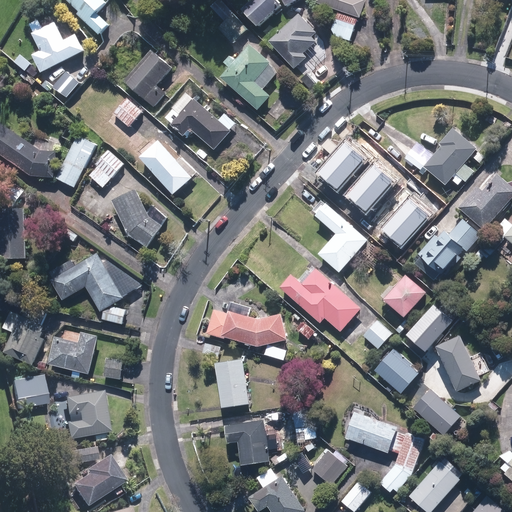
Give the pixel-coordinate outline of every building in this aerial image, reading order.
[(66,0),(80,13),(77,15),(101,37),(111,26),(98,15),(103,9),(108,4),(102,0),(66,0)] [(233,45),(249,30),(220,0),(218,0),(211,7),(225,23),(218,29),(233,45)] [(259,29),(283,7),(275,0),(247,0),(244,3),(248,7),(243,12),(259,29)] [(282,0),(287,9),(302,0),(282,0)] [(318,0),(316,5),(361,20),(366,2),(360,0),(318,0)] [(358,21),(340,15),(332,37),(351,43),(358,21)] [(317,35),(300,16),(270,43),(295,71),(308,59),(304,55),(317,44),(313,39),(317,35)] [(43,75),(85,54),(77,37),(65,42),(56,24),(44,30),(40,22),(31,26),(35,35),(33,35),(42,54),(34,57),(43,75)] [(23,55),(15,44),(7,49),(15,60),(23,55)] [(222,81),(259,112),(271,98),(264,92),(278,77),(271,66),(272,64),(252,47),(238,63),(233,58),(226,66),(232,70),(222,81)] [(174,70),(153,51),(124,83),(154,109),(167,95),(158,87),(174,70)] [(73,78),(66,71),(52,87),(65,99),(79,83),(73,78)] [(318,85),(308,75),(302,80),(312,91),(318,85)] [(216,152),(233,133),(231,131),(237,125),(225,115),(220,121),(189,94),(174,110),(175,111),(167,120),(173,125),(171,127),(184,139),(190,132),(193,134),(194,133),(216,152)] [(130,98),(115,115),(130,128),(145,112),(130,98)] [(0,122),(0,155),(32,178),(56,180),(58,153),(42,152),(0,122)] [(465,164),(477,149),(454,129),(439,146),(442,148),(425,167),(446,185),(456,174),(465,182),(474,172),(465,164)] [(76,189),(98,144),(79,135),(57,180),(62,182),(76,189)] [(366,159),(345,140),(315,174),(336,192),(366,159)] [(182,158),(178,163),(160,142),(141,159),(174,196),(193,180),(192,179),(197,173),(182,158)] [(104,190),(125,165),(109,151),(96,165),(99,167),(90,178),(104,190)] [(395,181),(375,163),(345,196),(365,214),(395,181)] [(484,230),(511,199),(511,186),(498,174),(482,192),(477,188),(459,207),(484,230)] [(14,209),(26,192),(15,184),(3,201),(14,209)] [(113,202),(129,236),(149,250),(164,228),(150,219),(138,191),(113,202)] [(431,216),(411,197),(381,231),(401,249),(431,216)] [(369,240),(326,204),(315,217),(336,235),(319,255),(340,274),(369,240)] [(0,261),(27,261),(25,210),(0,210),(0,261)] [(413,261),(434,281),(440,274),(443,277),(461,258),(458,255),(464,249),(467,252),(482,236),(464,219),(449,235),(445,231),(438,239),(435,236),(413,261)] [(511,228),(511,224),(505,219),(495,231),(503,238),(504,237),(511,228)] [(78,236),(68,229),(64,235),(75,242),(78,236)] [(481,247),(491,256),(505,239),(503,238),(495,231),(481,247)] [(381,252),(371,244),(364,252),(374,260),(381,252)] [(54,280),(51,281),(63,302),(88,288),(102,314),(124,301),(123,299),(143,286),(109,263),(105,265),(99,255),(77,267),(74,261),(51,274),(54,280)] [(361,309),(317,270),(303,285),(293,275),(281,288),(321,324),(326,318),(341,332),(361,309)] [(385,300),(405,318),(427,294),(407,276),(395,289),(391,286),(382,297),(385,300)] [(406,335),(425,352),(452,321),(433,304),(406,335)] [(103,320),(124,326),(128,311),(114,308),(105,313),(103,320)] [(281,314),(258,320),(231,311),(230,314),(214,310),(207,334),(224,339),(225,337),(258,347),(288,340),(281,314)] [(5,353),(34,367),(46,341),(42,339),(47,328),(24,318),(19,329),(17,328),(5,353)] [(378,350),(393,333),(379,320),(364,336),(378,350)] [(303,322),(297,329),(309,339),(315,332),(303,322)] [(50,365),(90,376),(100,338),(83,333),(80,344),(57,338),(50,365)] [(482,381),(461,336),(437,347),(457,392),(482,381)] [(221,347),(205,343),(203,353),(219,357),(221,347)] [(395,349),(376,371),(402,394),(419,374),(410,367),(412,364),(395,349)] [(250,405),(243,359),(216,363),(223,409),(250,405)] [(107,360),(105,378),(122,380),(125,363),(107,360)] [(48,405),(43,376),(11,382),(16,410),(48,405)] [(460,416),(430,390),(413,408),(443,435),(460,416)] [(108,435),(101,393),(63,400),(66,416),(77,415),(79,423),(65,425),(68,442),(108,435)] [(312,407),(293,410),(298,441),(317,438),(312,407)] [(398,492),(413,475),(425,439),(408,433),(407,435),(397,431),(398,427),(354,412),(345,438),(389,453),(390,451),(400,454),(396,465),(391,471),(380,483),(391,492),(394,489),(398,492)] [(270,462),(265,420),(226,425),(228,443),(239,442),(242,466),(270,462)] [(97,461),(95,448),(64,454),(66,466),(97,461)] [(349,467),(329,451),(313,470),(333,486),(349,467)] [(511,466),(505,474),(511,480),(511,453),(510,452),(500,456),(511,466)] [(84,508),(124,482),(107,457),(84,472),(87,476),(70,487),(84,508)] [(427,511),(432,511),(461,479),(440,462),(410,497),(427,511)] [(305,511),(306,511),(283,477),(279,479),(272,468),(258,478),(265,488),(250,498),(259,511),(268,506),(272,511),(305,511)] [(356,511),(372,493),(359,482),(343,501),(356,511)] [(472,504),(482,493),(477,488),(466,498),(472,504)] [(507,511),(487,495),(472,511),(507,511)]
